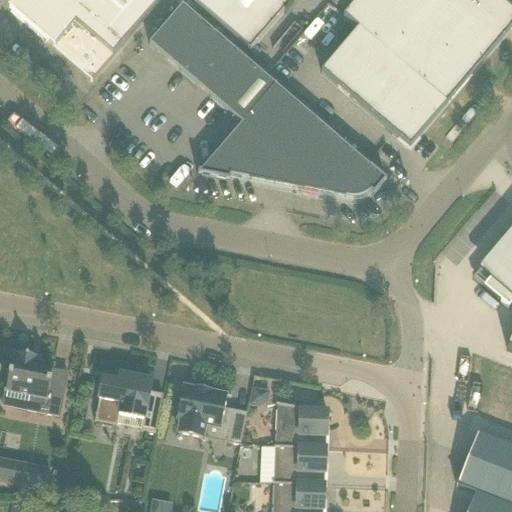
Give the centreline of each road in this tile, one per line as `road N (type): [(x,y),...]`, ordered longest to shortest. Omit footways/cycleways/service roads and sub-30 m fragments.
road 1 (unclassified): [(0,90),(165,231),(387,270)]
road 2 (unclassified): [(411,390),(0,310)]
road 3 (unclassified): [(387,270),(511,120)]
road 4 (unclassified): [(411,390),(414,320),(387,270)]
road 5 (unclassified): [(406,511),(411,390)]
